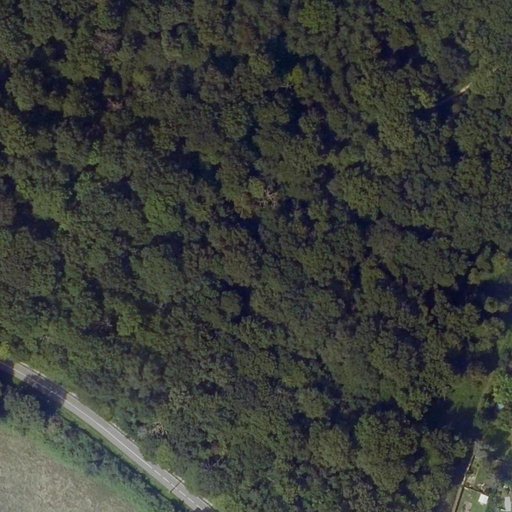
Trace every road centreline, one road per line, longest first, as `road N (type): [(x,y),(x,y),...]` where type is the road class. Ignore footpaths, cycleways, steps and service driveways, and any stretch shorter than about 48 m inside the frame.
road 1 (track): [(511,48),(498,66),(417,108),(237,161),(123,178),(0,170)]
road 2 (residential): [(204,511),(52,394),(0,371)]
